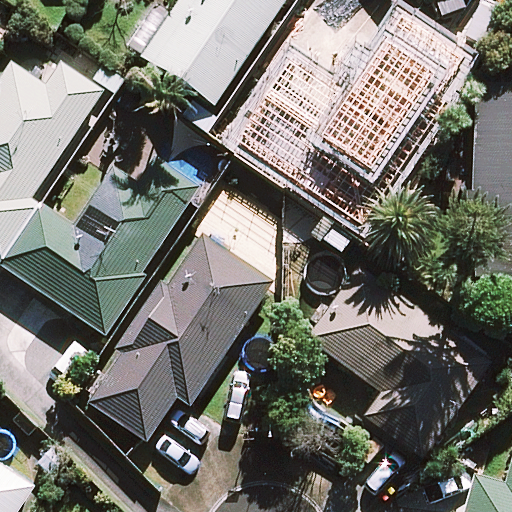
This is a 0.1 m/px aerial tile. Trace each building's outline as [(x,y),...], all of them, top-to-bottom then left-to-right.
[(297,9),(283,0),(196,0),(150,69),(224,118),(297,9)] [(485,63),(447,38),(380,140),(418,165),(485,63)] [(0,269),(9,276),(51,216),(41,209),(113,103),(72,75),(55,100),(19,75),(0,102),(0,269)] [(511,95),(486,94),(481,203),(476,203),(473,286),(511,287),(511,95)] [(150,282),(209,196),(166,167),(148,194),(123,177),(82,237),(51,216),(9,276),(113,346),(155,285),(150,282)] [(284,293),(211,244),(176,296),(170,292),(123,360),(129,364),(96,413),(156,453),(186,408),(199,417),(284,293)] [(370,425),(428,467),(497,371),(364,276),(313,346),(388,400),(370,425)] [(0,511),(34,511),(45,498),(0,467),(0,511)] [(479,483),(470,511),(511,511),(511,488),(511,492),(479,483)]
